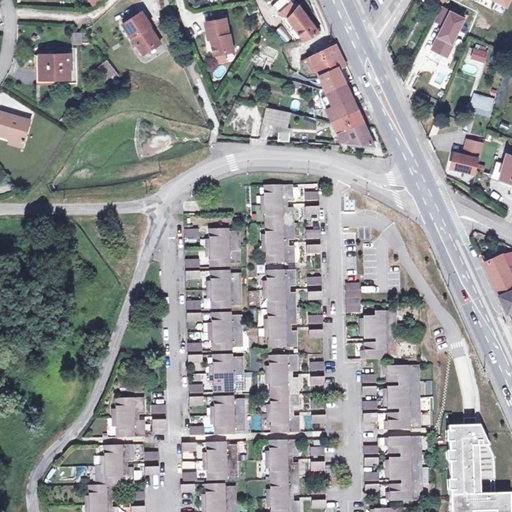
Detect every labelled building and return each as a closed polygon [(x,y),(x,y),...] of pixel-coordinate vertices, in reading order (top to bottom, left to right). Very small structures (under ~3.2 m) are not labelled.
[(288,14),(297,3),(292,0),(275,0),(271,6),(280,13),(284,9),(288,14)] [(297,3),(288,14),(294,23),(302,35),(316,28),(298,2),(297,3)] [(280,13),(290,26),(294,23),(288,14),(284,9),(280,13)] [(433,44),(446,13),(438,10),(426,41),(433,44)] [(465,19),(450,11),(431,50),(447,57),(465,19)] [(155,43),(145,26),(146,25),(137,12),(117,23),(126,37),(127,36),(138,54),(155,43)] [(207,40),(209,40),(212,56),(231,52),(228,35),(227,36),(224,20),(204,23),(207,40)] [(67,40),(78,40),(77,30),(66,30),(67,40)] [(319,46),(318,46),(327,67),(318,71),(324,84),(325,87),(344,79),(337,66),(343,63),(333,40),(319,46)] [(315,64),(318,71),(327,67),(318,46),(309,50),(310,54),(315,64)] [(480,61),(484,51),(475,48),(472,58),(480,61)] [(41,70),(71,70),(72,49),(41,49),(41,70)] [(304,68),(315,64),(310,54),(300,58),(304,68)] [(107,73),(114,67),(105,55),(98,61),(107,73)] [(323,99),(333,117),(358,106),(344,79),(325,87),(329,96),(323,99)] [(491,101),(473,96),(471,104),(489,110),(491,101)] [(262,119),(255,117),(258,107),(233,99),(224,129),(248,136),(248,134),(257,137),(262,119)] [(277,106),(269,104),(264,117),(273,119),(277,106)] [(290,109),(277,106),(273,119),(274,126),(279,127),(289,128),(289,124),(287,123),(290,109)] [(333,117),(338,128),(364,116),(358,106),(333,117)] [(0,121),(0,128),(8,131),(25,136),(30,116),(3,109),(0,121)] [(364,116),(338,128),(337,129),(341,138),(370,140),(370,143),(378,144),(364,116)] [(278,135),(288,136),(289,128),(279,127),(278,135)] [(8,131),(0,128),(0,139),(5,141),(8,131)] [(477,158),(481,143),(465,139),(461,153),(452,151),(448,167),(473,173),(477,158)] [(511,155),(504,153),(502,164),(498,177),(511,180),(511,155)] [(498,177),(502,164),(493,161),(490,174),(498,177)] [(0,171),(0,187),(13,184),(4,170),(0,171)] [(261,206),(281,205),(281,202),(290,202),(289,185),(260,186),(261,206)] [(262,225),(291,224),(290,208),(281,208),(281,205),(261,206),(262,225)] [(316,215),(315,208),(302,209),(302,216),(316,215)] [(291,240),(291,224),(262,225),(262,244),(282,244),(282,241),(291,240)] [(206,248),(237,247),(237,231),(218,232),(218,229),(205,230),(206,240),(206,248)] [(316,239),(316,232),(303,232),(303,240),(316,239)] [(282,247),(282,244),(262,244),(263,264),(292,263),(291,247),(282,247)] [(317,254),(317,246),(303,247),(303,254),(317,254)] [(238,263),(237,247),(206,248),(206,256),(207,267),(219,267),(219,264),(238,263)] [(485,262),(499,294),(511,288),(511,251),(506,252),(485,262)] [(183,260),(183,268),(197,268),(196,260),(183,260)] [(264,271),(264,291),(284,290),(284,287),(293,287),(292,270),(264,271)] [(208,291),(239,289),(238,273),(220,274),(219,271),(207,272),(207,283),(208,291)] [(318,286),(318,278),(305,279),(305,286),(318,286)] [(511,288),(499,294),(507,311),(511,309),(511,288)] [(240,306),(239,289),(208,291),(208,299),(209,309),(221,309),(221,306),(240,306)] [(285,293),(284,290),(264,291),(265,310),(294,309),(293,293),(285,293)] [(355,290),(344,290),(343,290),(344,312),(357,311),(357,304),(357,290),(355,290)] [(319,300),(319,293),(305,293),(305,301),(319,300)] [(294,309),(265,310),(266,330),(286,329),(286,326),(295,325),(294,309)] [(362,326),(395,324),(394,310),(375,311),(375,315),(362,315),(362,326)] [(210,332),(241,331),(240,315),(221,315),(221,313),(209,313),(209,324),(210,332)] [(320,324),(320,316),(306,317),(306,324),(320,324)] [(395,339),(395,324),(362,326),(362,336),(376,336),(376,340),(395,339)] [(286,332),(286,329),(266,330),(267,348),(296,347),(295,332),(286,332)] [(242,347),(241,331),(210,332),(210,340),(210,351),(223,350),(223,348),(242,347)] [(321,338),(320,331),(307,331),(307,339),(321,338)] [(396,355),(395,339),(376,340),(363,340),(363,356),(396,355)] [(211,374),(243,372),(242,356),(223,357),(223,354),(211,355),(211,366),(211,374)] [(267,355),(268,375),(288,375),(288,372),(297,371),(296,354),(267,355)] [(186,356),(186,363),(200,363),(200,355),(186,356)] [(308,363),(308,371),(322,370),(322,363),(308,363)] [(399,381),(421,380),(420,364),(385,365),(386,381),(399,381)] [(243,389),(243,372),(211,374),(212,382),(212,392),(225,392),(224,389),(243,389)] [(288,378),(288,375),(268,375),(269,394),(298,393),(297,378),(288,378)] [(309,378),(309,385),(323,385),(322,377),(309,378)] [(386,396),(421,395),(421,380),(399,381),(399,384),(386,385),(386,396)] [(187,386),(187,393),(201,393),(201,385),(187,386)] [(361,386),(361,393),(375,393),(375,385),(361,386)] [(298,393),(269,394),(270,414),(290,413),(290,410),(298,409),(298,393)] [(400,410),(422,409),(421,395),(386,396),(387,407),(400,406),(400,410)] [(213,407),(213,415),(244,414),(244,398),(225,399),(225,396),(212,397),(213,407)] [(187,398),(188,405),(202,405),(202,397),(187,398)] [(114,410),(114,418),(134,418),(134,415),(143,414),(142,398),(114,399),(114,410)] [(310,401),(310,409),(324,408),(323,400),(310,401)] [(362,400),(362,408),(376,407),(375,400),(362,400)] [(164,413),(164,405),(150,406),(151,413),(164,413)] [(422,426),(422,409),(400,410),(387,411),(387,427),(422,426)] [(362,412),(362,420),(376,420),(376,411),(362,412)] [(290,416),(290,413),(270,414),(271,433),(299,432),(299,416),(290,416)] [(244,414),(213,415),(213,423),(214,434),(226,434),(226,431),(245,430),(244,414)] [(310,415),(310,423),(324,422),(324,415),(310,415)] [(202,426),(201,416),(189,416),(189,426),(202,426)] [(465,424),(453,424),(453,439),(449,439),(449,450),(453,450),(454,459),(449,459),(450,479),(454,479),(455,488),(450,488),(450,511),(472,511),(473,511),(491,510),(491,511),(511,511),(511,499),(511,491),(480,492),(474,493),(473,445),(478,444),(489,444),(480,423),(477,424),(477,417),(469,417),(465,417),(465,424)] [(114,418),(115,426),(115,438),(144,437),(143,420),(135,421),(134,418),(114,418)] [(151,428),(165,428),(165,420),(151,421),(151,428)] [(401,452),(423,451),(422,435),(387,436),(388,452),(401,452)] [(268,440),(269,460),(289,459),(289,456),(298,456),(297,439),(268,440)] [(205,461),(237,460),(236,444),(217,444),(217,442),(205,443),(205,453),(205,461)] [(194,443),(180,444),(181,451),(194,451),(194,443)] [(363,446),(363,453),(377,453),(377,445),(363,446)] [(103,458),(104,466),(124,466),(124,462),(132,462),(132,446),(103,447),(103,458)] [(389,467),(424,466),(423,451),(401,452),(401,456),(388,456),(389,467)] [(270,479),(299,478),(298,462),(289,462),(289,459),(269,460),(270,479)] [(237,476),(237,460),(205,461),(206,469),(206,480),(219,479),(219,477),(237,476)] [(181,462),(181,470),(195,470),(195,462),(181,462)] [(104,474),(105,486),(117,485),(133,485),(133,468),(124,469),(124,466),(104,466),(104,474)] [(402,482),(424,481),(424,466),(389,467),(389,478),(402,478),(402,482)] [(144,475),(158,475),(157,467),(144,468),(144,475)] [(364,472),(364,479),(378,479),(378,471),(364,472)] [(195,474),(181,474),(182,482),(195,481),(195,474)] [(300,494),(299,478),(270,479),(271,498),(291,498),(291,494),(300,494)] [(424,481),(402,482),(389,482),(390,498),(425,497),(424,481)] [(205,503),(236,501),(235,485),(217,486),(217,483),(204,484),(204,495),(205,503)] [(364,483),(365,491),(379,490),(378,483),(364,483)] [(117,485),(105,486),(88,486),(89,498),(89,506),(109,505),(109,502),(118,501),(117,485)] [(179,486),(180,493),(193,492),(193,485),(179,486)] [(271,498),(271,511),(300,511),(300,500),(291,501),(291,498),(271,498)] [(311,500),(311,508),(325,507),(325,500),(311,500)] [(236,511),(236,501),(205,503),(205,511),(236,511)]
